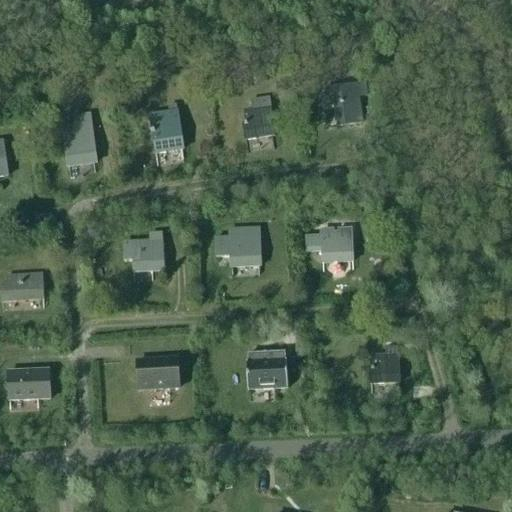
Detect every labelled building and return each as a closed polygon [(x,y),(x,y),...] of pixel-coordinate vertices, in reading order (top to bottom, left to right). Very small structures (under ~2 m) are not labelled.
[(277,93),(285,92),(284,84),(276,86),(277,93)] [(337,129),(362,125),(358,99),(366,98),(364,85),(324,91),(326,108),(334,107),(337,129)] [(245,142),(274,138),(269,100),(251,102),(252,112),(244,114),(246,127),(243,128),(245,142)] [(168,108),(169,115),(149,118),(155,156),(183,152),(177,113),(176,107),(168,108)] [(96,165),(91,128),(90,118),(81,119),(82,128),(62,130),(67,169),(96,165)] [(249,239),(229,240),(215,241),(216,260),(230,259),(230,270),(260,269),(258,231),(248,231),(249,239)] [(325,239),(306,240),(306,255),(322,254),(322,266),(352,264),(351,231),(337,231),(337,234),(334,234),(333,232),(324,232),(325,239)] [(132,259),(133,275),(163,273),(162,244),(143,245),(143,239),(135,239),(136,259),(132,259)] [(1,304),(43,302),(42,277),(7,279),(8,288),(0,288),(1,304)] [(369,387),(399,386),(398,357),(397,357),(397,349),(385,350),(385,358),(372,358),(372,372),(369,372),(369,387)] [(284,355),(248,357),(248,365),(246,365),(247,393),(287,391),(286,363),(284,363),(284,355)] [(177,361),(137,364),(138,393),(179,391),(177,361)] [(9,403),(50,402),(48,373),(8,375),(9,403)]
